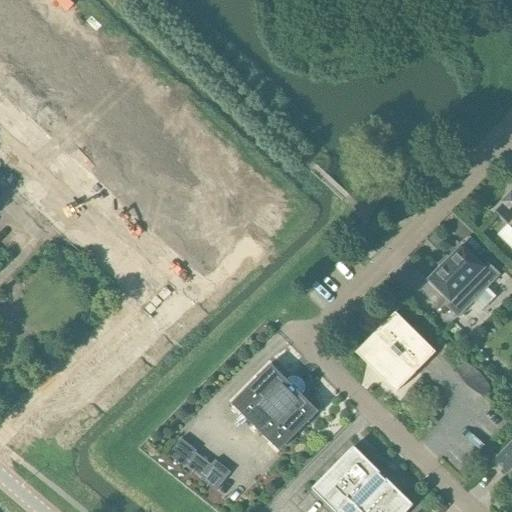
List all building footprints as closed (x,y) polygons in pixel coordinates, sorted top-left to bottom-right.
[(0,0),(0,3),(5,9),(0,14),(0,35),(9,44),(35,15),(18,0),(0,0)] [(35,15),(9,44),(28,61),(44,45),(54,53),(70,35),(60,25),(54,32),(35,15)] [(110,70),(56,129),(90,161),(96,155),(126,183),(131,177),(193,234),(188,239),(223,271),(271,219),(237,187),(242,181),(180,124),(150,96),(144,102),(110,70)] [(511,196),(497,212),(511,227),(511,196)] [(482,266),(461,246),(427,280),(448,301),(444,305),(456,317),(498,275),(486,262),(482,266)] [(396,393),(436,353),(395,313),(356,353),(396,393)] [(270,365),(230,404),(279,452),(318,412),(302,396),(304,393),(305,390),(305,387),(304,383),(302,381),(299,379),(296,378),(293,378),(289,379),(287,381),(270,365)] [(184,468),(197,451),(181,439),(168,455),(184,468)] [(507,473),(511,467),(511,443),(495,461),(507,473)] [(407,511),(413,506),(353,448),(312,490),(334,511),(407,511)] [(230,473),(215,461),(211,466),(202,478),(200,480),(216,492),(230,473)]
